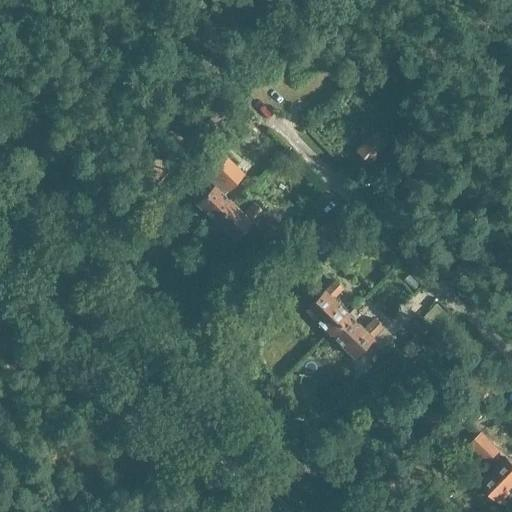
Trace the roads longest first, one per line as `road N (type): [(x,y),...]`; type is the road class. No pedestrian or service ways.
road 1 (primary): [(289,511),(0,229)]
road 2 (residential): [(511,353),(281,121)]
